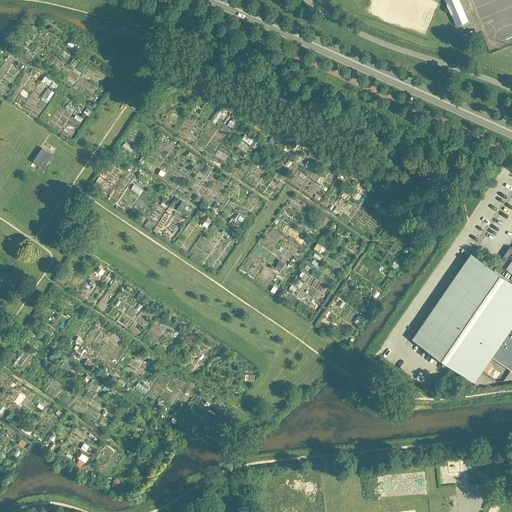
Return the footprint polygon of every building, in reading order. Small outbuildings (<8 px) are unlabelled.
[(468,21),(458,0),(445,0),(456,26),(468,21)] [(228,136),(239,124),(234,119),(223,131),(228,136)] [(237,151),(247,155),(252,141),(243,137),(237,151)] [(42,148),(33,161),(44,168),(52,154),(42,148)] [(209,150),(206,154),(232,173),(239,162),(231,157),(229,160),(218,152),(216,155),(209,150)] [(154,173),(166,162),(156,151),(144,162),(154,173)] [(248,160),(255,162),(258,153),(251,151),(248,160)] [(176,192),(180,188),(174,181),(170,185),(176,192)] [(182,201),(180,205),(184,208),(183,209),(188,211),(191,207),(186,204),(182,201)] [(378,214),(385,217),(388,211),(381,207),(378,214)] [(316,244),(312,251),(315,253),(312,258),(317,262),(325,251),(316,244)] [(511,257),(505,253),(494,270),(471,254),(412,339),(474,381),(491,357),(511,370),(511,257)] [(394,261),(390,266),(396,269),(399,264),(394,261)] [(305,282),(307,278),(300,273),(298,277),(305,282)] [(438,299),(450,278),(442,273),(429,294),(438,299)] [(31,323),(27,329),(32,332),(36,326),(31,323)] [(79,338),(86,339),(88,328),(81,327),(79,338)] [(30,332),(27,337),(34,340),(36,336),(30,332)] [(43,349),(40,354),(46,358),(49,353),(43,349)] [(139,423),(143,418),(138,414),(134,419),(139,423)] [(102,471),(99,475),(106,481),(110,477),(102,471)] [(148,472),(138,477),(141,484),(151,479),(148,472)] [(311,493),(297,494),(297,501),(291,502),(291,511),(297,511),(298,511),(312,511),(311,493)]
